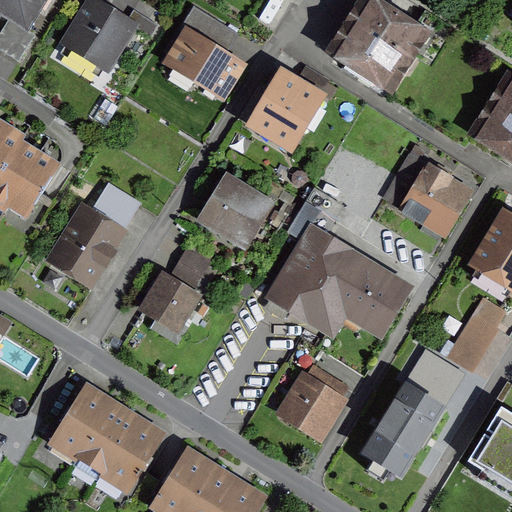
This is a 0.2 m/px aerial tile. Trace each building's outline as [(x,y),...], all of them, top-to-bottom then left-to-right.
[(43,0),(0,0),(0,18),(23,33),(43,0)] [(137,25),(94,0),(84,0),(58,45),(107,75),(137,25)] [(387,100),(426,39),(364,0),(355,0),(320,57),(387,100)] [(247,66),(183,28),(160,67),(224,105),(247,66)] [(318,107),(329,89),(296,70),(286,88),(318,107)] [(511,168),(511,82),(504,78),(465,138),(511,168)] [(290,155),(318,107),(274,82),(247,129),(290,155)] [(0,171),(18,142),(0,131),(0,171)] [(37,154),(18,142),(0,171),(0,211),(2,213),(37,154)] [(56,165),(37,154),(2,213),(21,224),(56,165)] [(441,245),(472,192),(427,166),(396,219),(441,245)] [(274,205),(223,175),(193,227),(244,257),(274,205)] [(90,292),(126,232),(80,205),(44,265),(90,292)] [(511,296),(511,221),(499,213),(465,269),(511,296)] [(413,288),(307,224),(259,302),(330,345),(343,322),(379,343),(413,288)] [(177,284),(213,284),(213,254),(177,254),(177,284)] [(198,302),(159,277),(135,315),(174,340),(198,302)] [(473,373),(507,314),(481,299),(455,343),(441,335),(432,350),(473,373)] [(0,313),(0,334),(10,319),(0,313)] [(349,401),(303,375),(276,421),(322,448),(349,401)] [(111,404),(84,387),(45,449),(72,466),(111,404)] [(464,416),(444,402),(426,426),(447,440),(464,416)] [(138,421),(111,404),(72,466),(98,483),(138,421)] [(398,488),(428,433),(381,407),(351,463),(398,488)] [(511,421),(498,413),(463,470),(511,500),(511,421)] [(164,437),(138,421),(98,483),(125,500),(164,437)] [(185,511),(212,469),(185,453),(147,511),(185,511)] [(222,511),(238,486),(212,469),(185,511),(222,511)] [(259,511),(265,502),(238,486),(222,511),(259,511)]
